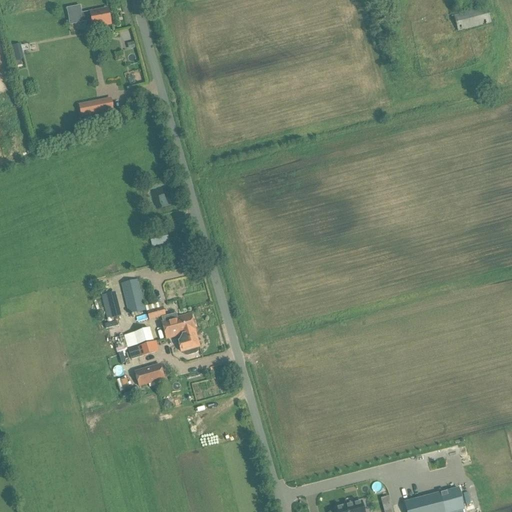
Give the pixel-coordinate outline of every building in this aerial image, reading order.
[(426,0),(417,3),(420,13),(446,6),(444,0),(426,0)] [(455,24),(488,18),(485,3),(420,15),(425,37),(457,31),(455,24)] [(99,10),(81,14),(83,22),(92,20),(93,27),(94,27),(95,32),(97,33),(103,32),(104,30),(103,25),(110,24),(108,10),(99,12),(99,10)] [(432,58),(462,53),(459,34),(429,39),(432,58)] [(6,79),(0,80),(0,91),(9,89),(6,79)] [(11,99),(0,101),(0,113),(13,110),(11,99)] [(112,100),(86,105),(88,115),(114,110),(112,100)] [(27,138),(16,142),(20,155),(31,151),(27,138)] [(10,143),(0,146),(0,155),(1,157),(14,152),(10,143)] [(167,230),(151,234),(154,247),(170,243),(167,230)] [(138,280),(121,284),(128,315),(145,311),(138,280)] [(111,286),(99,289),(104,313),(117,310),(111,286)] [(161,303),(145,307),(149,321),(165,316),(162,304),(161,303)] [(175,314),(161,318),(167,340),(181,336),(181,335),(195,332),(191,314),(177,318),(175,314)] [(149,329),(124,337),(131,360),(158,352),(152,333),(151,334),(149,329)] [(182,339),(178,341),(181,352),(183,352),(183,355),(185,356),(188,357),(196,354),(198,352),(199,350),(198,348),(199,347),(195,332),(181,335),(181,336),(182,339)] [(160,365),(134,371),(138,386),(163,379),(160,365)] [(165,400),(163,406),(169,409),(171,403),(165,400)] [(440,494),(405,503),(406,511),(455,511),(463,510),(458,489),(440,494)] [(344,507),(336,509),(336,511),(363,511),(361,502),(354,504),(353,502),(343,505),(344,507)]
